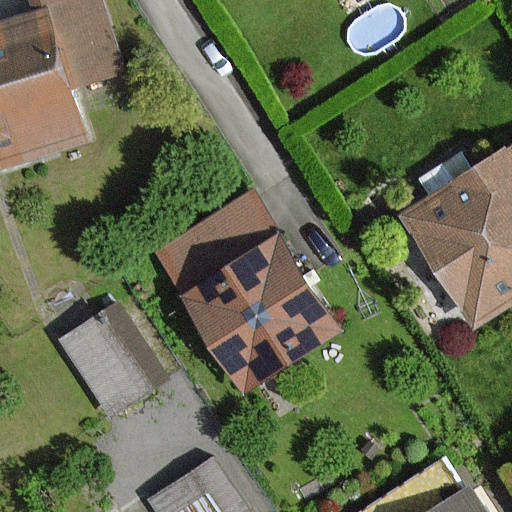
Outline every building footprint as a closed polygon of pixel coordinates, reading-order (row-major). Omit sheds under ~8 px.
[(105,0),(34,0),(38,11),(0,22),(0,166),(89,137),(73,90),(128,74),(105,0)] [(511,146),(403,216),(475,329),(511,305),(511,146)] [(252,194),(158,253),(185,296),(247,392),(340,333),(279,237),(252,194)] [(171,380),(120,301),(60,339),(111,418),(171,380)] [(147,499),(155,511),(255,511),(251,506),(248,508),(213,455),(147,499)] [(477,511),(466,494),(436,511),(477,511)]
